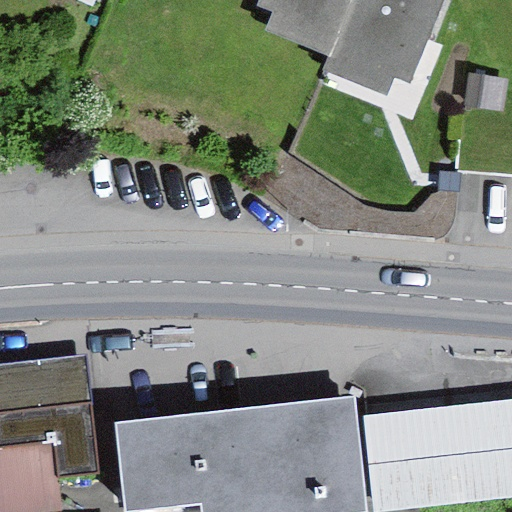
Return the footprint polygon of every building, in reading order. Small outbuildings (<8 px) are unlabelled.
[(260,0),(257,9),(271,16),(265,36),(334,63),(358,0),(260,0)] [(358,0),(334,63),(328,77),(386,99),(393,81),(411,88),(445,0),(358,0)] [(507,82),(471,76),(466,109),(501,115),(507,82)] [(511,124),(464,119),(458,169),(511,175),(511,124)] [(0,369),(0,415),(91,404),(85,359),(0,369)] [(511,403),(364,418),(373,511),(434,511),(511,504),(511,403)] [(91,404),(0,415),(0,451),(54,445),(58,483),(100,479),(91,404)] [(365,511),(353,407),(119,432),(127,511),(365,511)] [(54,445),(0,451),(0,511),(61,511),(58,483),(54,445)]
